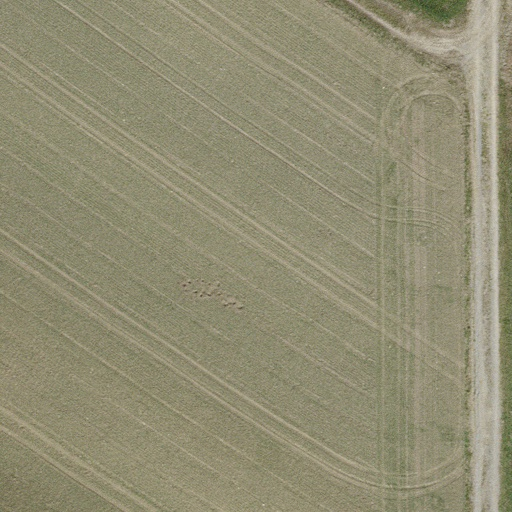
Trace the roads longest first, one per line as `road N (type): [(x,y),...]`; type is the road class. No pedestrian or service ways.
road 1 (track): [(490,511),(491,0)]
road 2 (track): [(377,0),(491,79)]
